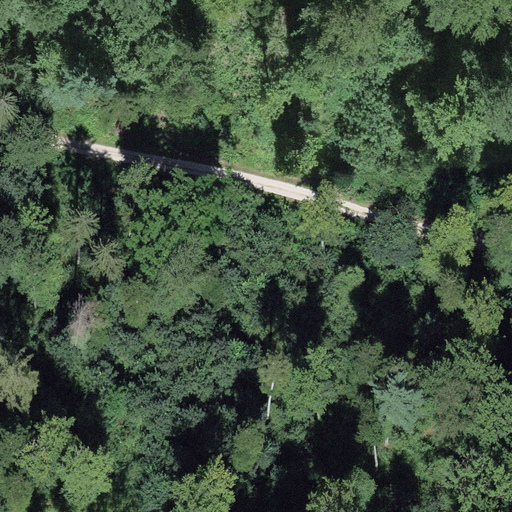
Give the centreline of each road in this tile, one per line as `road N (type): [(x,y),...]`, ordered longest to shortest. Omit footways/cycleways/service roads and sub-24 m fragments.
road 1 (track): [(511,245),(381,226),(0,124)]
road 2 (track): [(0,281),(115,386),(153,461)]
road 3 (track): [(305,200),(322,0)]
